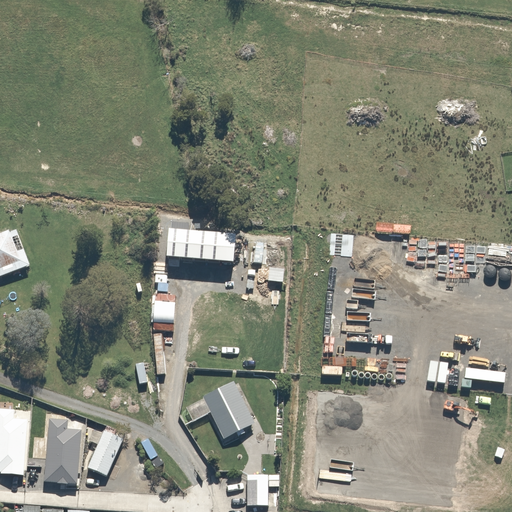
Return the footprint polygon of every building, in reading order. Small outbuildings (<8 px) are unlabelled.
[(412,212),(397,211),(396,226),(411,227),(412,212)] [(0,277),(27,268),(13,230),(0,234),(0,277)] [(257,425),(234,382),(186,407),(194,422),(212,413),(227,440),(257,425)] [(0,470),(0,471),(0,472),(24,474),(27,420),(13,418),(14,410),(0,408),(0,470)] [(67,419),(48,418),(43,480),(57,482),(56,482),(67,483),(77,483),(81,429),(67,428),(67,419)] [(92,429),(87,440),(95,443),(85,466),(104,475),(121,439),(101,430),(100,433),(92,429)] [(277,487),(277,475),(246,475),(246,506),(266,506),(267,486),(277,487)]
